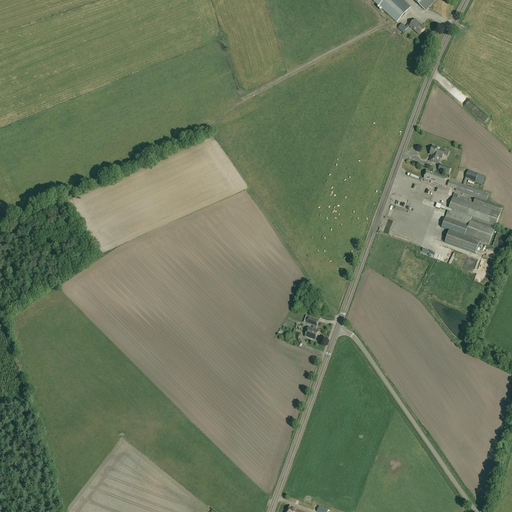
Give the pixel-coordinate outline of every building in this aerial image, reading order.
[(372,0),(397,23),(411,7),(403,0),(372,0)] [(412,0),(425,11),(435,0),(412,0)] [(425,29),(415,20),(410,26),(420,35),(425,29)] [(403,33),(407,29),(406,27),(402,24),(398,29),(403,33)] [(450,90),(456,95),(460,90),(454,85),(450,90)] [(459,99),(478,116),(482,112),(463,94),(459,99)] [(442,159),(444,155),(443,154),(444,151),(433,147),(430,155),(432,156),(430,161),(438,164),(440,158),(442,159)] [(482,185),(485,177),(468,170),(465,179),(482,185)] [(433,173),(427,171),(424,179),(430,181),(430,182),(444,187),(448,178),(433,173)] [(458,183),(450,180),(448,186),(456,189),(456,191),(476,198),(474,204),(458,198),(459,195),(455,194),(449,209),(441,206),(440,208),(448,211),(447,216),(446,215),(445,218),(446,219),(442,228),(450,231),(446,243),(476,254),(480,242),(489,245),(503,208),(487,202),(489,194),(458,183)] [(315,330),(319,321),(309,317),(306,324),(313,326),(312,329),(308,328),(305,337),(315,341),(319,332),(315,330)] [(300,499),(299,504),(313,508),(315,504),(300,499)]
